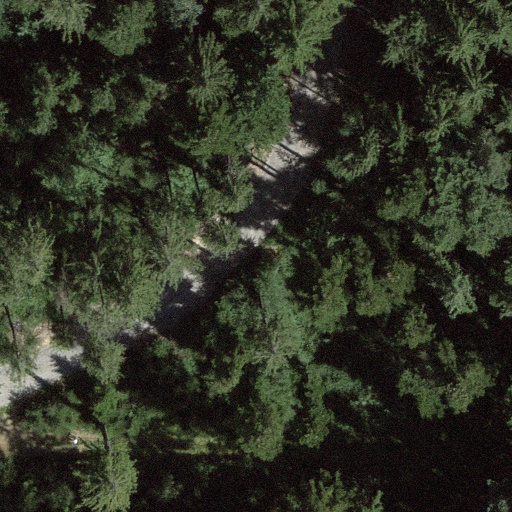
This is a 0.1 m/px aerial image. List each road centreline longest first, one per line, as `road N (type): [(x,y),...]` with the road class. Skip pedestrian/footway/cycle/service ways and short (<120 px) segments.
road 1 (track): [(0,389),(198,284),(265,220),(301,141),(342,0)]
road 2 (track): [(0,435),(408,449),(511,417)]
